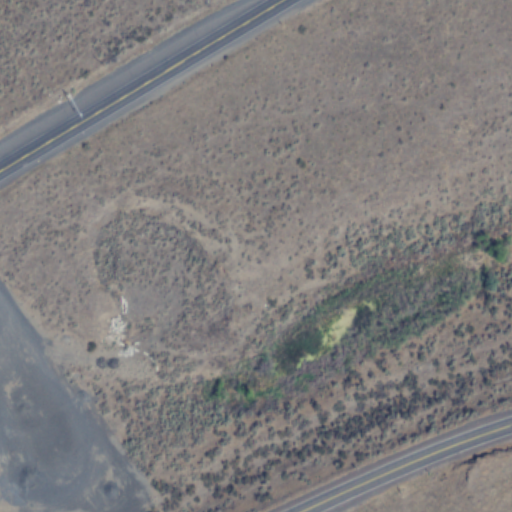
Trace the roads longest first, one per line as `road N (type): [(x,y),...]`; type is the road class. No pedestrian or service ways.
road 1 (trunk): [(0,168),(279,0)]
road 2 (secondary): [(511,422),(303,511)]
